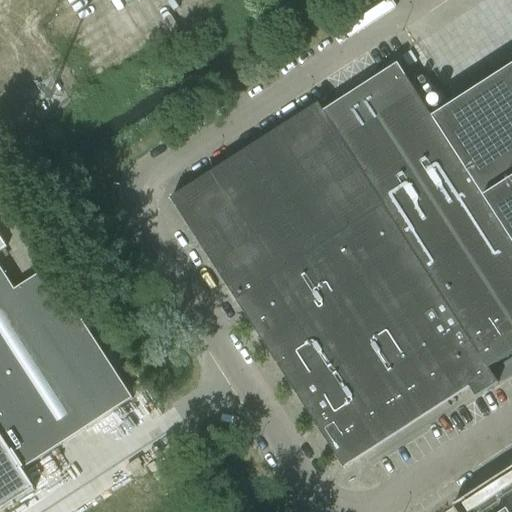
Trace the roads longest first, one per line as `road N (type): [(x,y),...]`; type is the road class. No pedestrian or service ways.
road 1 (unclassified): [(413,0),(142,171),(132,202),(328,511)]
road 2 (unclassified): [(365,511),(511,417)]
